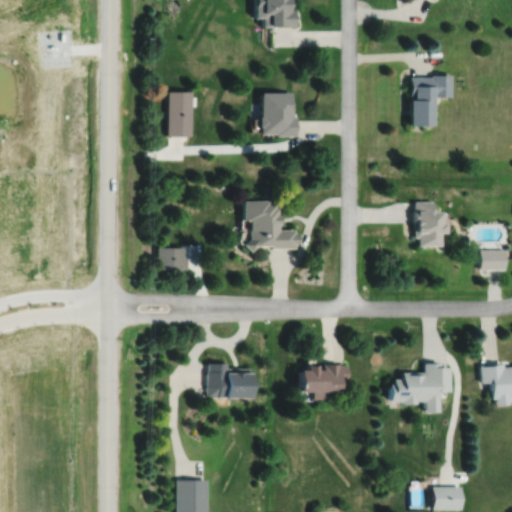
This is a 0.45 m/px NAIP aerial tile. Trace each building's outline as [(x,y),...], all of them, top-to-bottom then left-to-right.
[(251,0),(251,16),(259,16),(259,25),(292,25),(292,8),(283,8),(282,2),(284,2),(283,0),(251,0)] [(405,76),(405,95),(405,98),(403,99),(403,124),(418,124),(418,126),(422,126),(422,124),(427,123),(427,96),(446,95),(446,73),(427,74),(427,76),(405,76)] [(163,90),(163,135),(187,135),(187,90),(163,90)] [(257,91),(257,115),(256,115),(256,126),(257,126),(257,133),(272,133),(272,134),(293,135),(293,115),(290,115),(290,100),(288,100),(288,91),(257,91)] [(239,200),(239,220),(245,220),(245,239),(239,244),(247,251),(253,246),(267,245),(267,247),(291,247),(291,244),(292,244),(292,232),(291,232),(291,228),(274,229),(274,224),(276,224),(276,214),(272,214),(274,212),(274,206),(271,206),(273,205),(273,201),(264,201),(264,199),(239,200)] [(409,201),(409,208),(408,208),(408,223),(409,223),(409,237),(413,237),(413,245),(436,245),(436,233),(439,233),(439,222),(436,222),(436,211),(428,211),(428,201),(409,201)] [(154,247),(153,268),(184,269),(184,257),(179,257),(180,247),(154,247)] [(475,249),(475,268),(501,268),(501,249),(475,249)] [(475,362),(477,380),(486,379),(487,396),(491,395),(491,401),(504,400),(504,394),(511,393),(511,362),(499,364),(499,359),(483,361),(483,362),(475,362)] [(204,360),(204,368),(203,368),(202,394),(248,395),(248,380),(246,380),(246,365),(222,365),(222,360),(204,360)] [(296,366),(296,387),(309,387),(309,395),(326,395),(326,388),(338,388),(338,378),(344,378),(344,362),(337,362),(337,360),(320,360),(320,365),(315,365),(315,360),(305,360),(305,366),(296,366)] [(385,380),(385,397),(397,397),(397,400),(411,400),(411,398),(420,398),(420,408),(434,408),(434,388),(445,388),(446,364),(436,364),(436,360),(419,360),(419,369),(397,369),(397,375),(389,375),(389,380),(385,380)] [(173,477),(172,511),(203,511),(203,477),(173,477)] [(428,484),(428,506),(457,506),(457,484),(428,484)]
